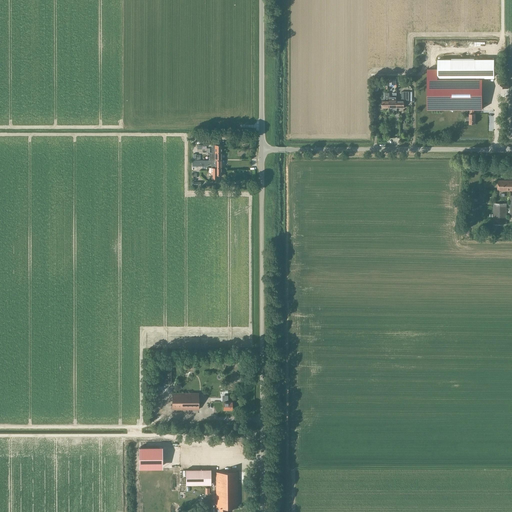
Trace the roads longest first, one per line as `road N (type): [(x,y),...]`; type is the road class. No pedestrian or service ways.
road 1 (unclassified): [(261,511),(261,149)]
road 2 (unclassified): [(287,149),(511,149)]
road 3 (unclassified): [(261,149),(261,0)]
